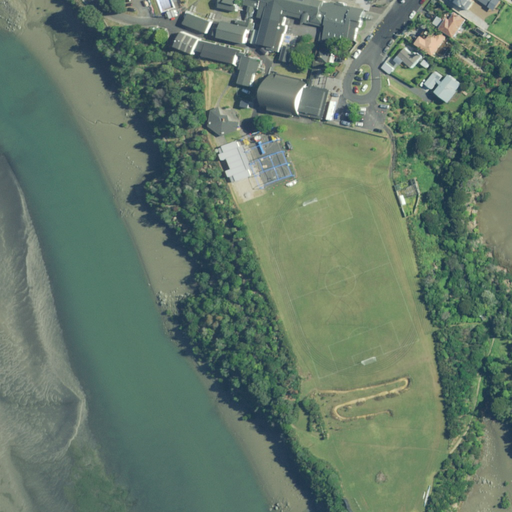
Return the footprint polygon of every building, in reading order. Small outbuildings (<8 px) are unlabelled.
[(216,0),(216,4),(235,9),(237,0),(216,0)] [(318,27),(315,37),(346,46),(352,26),(355,26),(360,8),(331,0),(254,0),(253,8),(318,27)] [(455,0),(470,10),(476,1),(474,0),(455,0)] [(504,0),(503,0),(481,0),(497,11),(504,0)] [(209,20),(187,10),(181,22),(203,32),(209,20)] [(468,20),(457,13),(452,20),(449,18),(442,28),(456,37),(468,20)] [(441,28),(446,20),(439,15),(434,23),(441,28)] [(282,20),(263,16),(257,41),(275,46),(282,20)] [(247,25),(221,18),(217,34),(243,40),(247,25)] [(490,31),(481,26),(478,30),(487,36),(490,31)] [(440,34),(435,31),(429,40),(423,36),(418,44),(436,56),(448,37),(441,32),(440,34)] [(201,39),(184,32),(178,46),(195,54),(201,39)] [(234,49),(203,41),(200,54),(231,62),(234,49)] [(412,54),(406,48),(396,60),(402,65),(405,61),(413,68),(422,57),(415,51),(412,54)] [(248,86),(255,58),(238,54),(235,66),(239,67),(235,83),(248,86)] [(431,63),(426,59),(423,64),(428,67),(431,63)] [(395,69),(386,63),(383,67),(391,74),(395,69)] [(306,80),(268,71),(259,106),(297,115),(298,110),(318,115),(324,91),(304,86),(306,80)] [(438,82),(442,85),(437,92),(451,102),(463,84),(449,74),(444,82),(440,79),(442,76),(435,71),(426,84),(433,89),(438,82)] [(240,114),(228,105),(213,110),(211,126),(224,136),(239,129),(240,114)] [(234,169),(229,171),(231,178),(233,177),(235,182),(259,174),(256,167),(254,167),(245,139),(221,147),(225,160),(230,158),(234,169)] [(422,195),(418,184),(406,188),(411,199),(422,195)]
